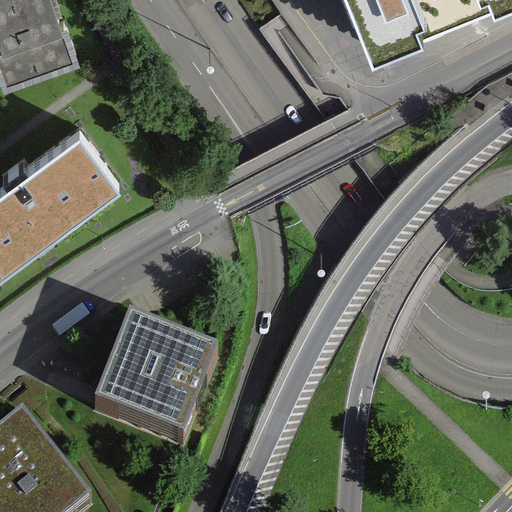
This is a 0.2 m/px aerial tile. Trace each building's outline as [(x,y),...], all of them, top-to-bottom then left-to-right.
[(0,0),(0,76),(72,52),(53,0),(0,0)] [(354,0),(374,48),(405,36),(407,41),(511,0),(354,0)] [(0,185),(0,237),(16,260),(124,179),(83,124),(0,185)] [(0,271),(16,260),(0,237),(0,271)] [(214,356),(129,323),(100,397),(96,408),(181,441),(214,356)] [(22,421),(0,437),(0,511),(78,511),(88,505),(22,421)]
